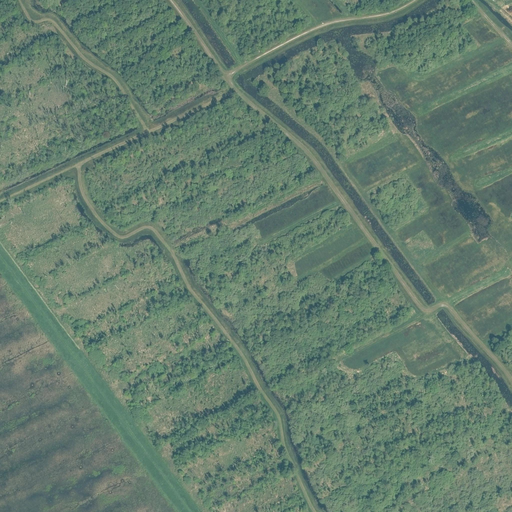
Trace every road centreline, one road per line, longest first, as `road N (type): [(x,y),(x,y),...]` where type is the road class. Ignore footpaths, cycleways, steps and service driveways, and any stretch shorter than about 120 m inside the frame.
road 1 (track): [(225,77),(314,162),(418,305),(449,307),(511,382)]
road 2 (track): [(190,511),(0,256)]
road 3 (track): [(416,0),(385,15),(322,25),(225,77)]
